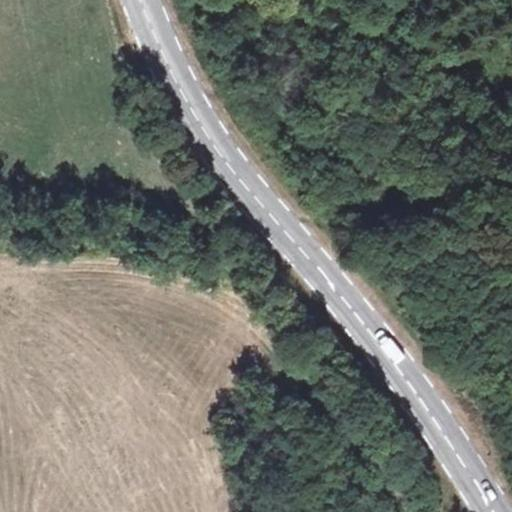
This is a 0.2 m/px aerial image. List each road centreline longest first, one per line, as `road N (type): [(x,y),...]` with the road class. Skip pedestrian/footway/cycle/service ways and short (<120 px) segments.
road 1 (secondary): [(492,511),(367,329),(226,164),(166,66),(142,0)]
road 2 (track): [(0,241),(161,269),(243,314),(365,427),(490,508)]
